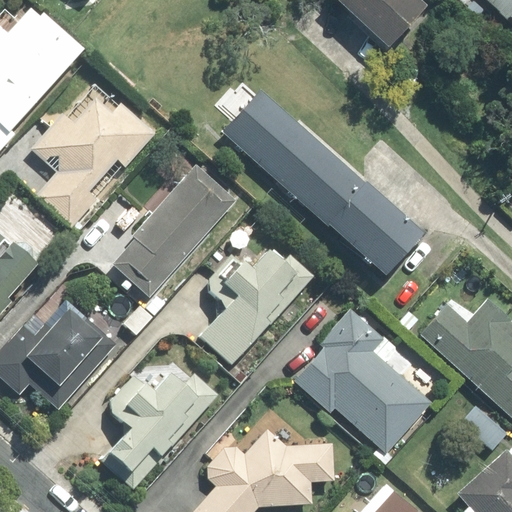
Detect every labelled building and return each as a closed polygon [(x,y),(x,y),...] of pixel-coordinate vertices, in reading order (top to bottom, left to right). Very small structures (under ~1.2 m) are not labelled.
[(402,0),(319,0),(376,54),(416,13),(402,0)] [(511,0),(477,0),(511,28),(511,0)] [(5,134),(75,51),(22,6),(0,31),(0,145),(8,137),(5,134)] [(255,85),(211,132),(373,282),(416,235),(255,85)] [(117,171),(149,138),(115,104),(101,118),(86,103),(62,128),(55,121),(27,150),(55,177),(32,201),(63,230),(91,200),(83,192),(110,165),(117,171)] [(101,266),(144,302),(229,202),(186,166),(101,266)] [(184,331),(223,367),(310,275),(270,237),(235,275),(218,258),(193,285),(211,302),(184,331)] [(19,243),(3,245),(0,242),(0,291),(26,266),(27,251),(19,243)] [(57,288),(0,350),(0,377),(47,420),(118,343),(57,288)] [(444,300),(417,331),(511,415),(511,319),(484,295),(463,317),(444,300)] [(349,304),(288,376),(382,454),(430,398),(370,347),(383,332),(349,304)] [(147,321),(132,307),(114,326),(129,340),(147,321)] [(96,461),(125,487),(209,393),(176,364),(144,400),(123,381),(94,413),(119,435),(96,461)] [(501,437),(468,410),(453,428),(486,455),(501,437)] [(181,511),(245,511),(249,509),(302,505),(300,485),(322,484),(319,450),(286,453),(240,415),(190,474),(204,485),(181,511)] [(511,511),(511,461),(501,449),(448,493),(464,511),(511,511)] [(413,511),(381,482),(353,511),(413,511)]
